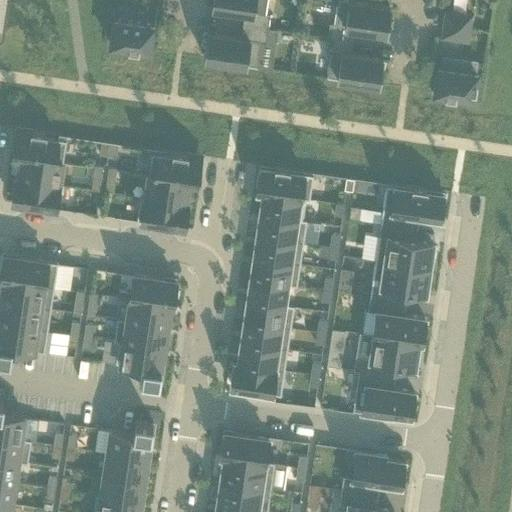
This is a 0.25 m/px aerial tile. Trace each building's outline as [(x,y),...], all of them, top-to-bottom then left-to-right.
[(213,0),(212,7),(244,12),(242,25),(267,29),(269,14),(265,14),(265,13),(266,0),(213,0)] [(329,23),(327,37),(352,41),(354,28),(386,33),(390,7),(340,0),(338,0),(335,24),(329,23)] [(446,12),(444,24),(468,28),(470,15),(446,12)] [(114,19),(110,45),(150,50),(153,25),(114,19)] [(468,28),(444,24),(442,37),(467,40),(468,28)] [(205,57),(205,59),(246,65),(255,66),(259,42),(265,43),(267,29),(242,25),(240,38),(208,33),(205,57)] [(327,37),(325,52),(331,53),(327,77),(379,84),(379,83),(382,59),(350,54),(352,41),(327,37)] [(438,67),(434,93),(473,98),(477,73),(474,72),(476,63),(461,61),(460,70),(441,68),(438,67)] [(14,142),(12,152),(14,152),(14,155),(62,162),(66,140),(44,137),(45,132),(32,130),(31,132),(21,130),(20,139),(16,138),(16,142),(14,142)] [(101,142),(99,154),(107,155),(109,143),(101,142)] [(109,143),(107,155),(108,155),(115,156),(117,144),(109,143)] [(148,173),(148,175),(197,182),(197,180),(199,180),(200,170),(199,170),(199,166),(196,165),(197,156),(187,155),(187,154),(173,152),(173,156),(156,154),(151,153),(148,173)] [(14,155),(13,156),(21,158),(20,168),(18,168),(17,176),(19,176),(18,177),(59,183),(62,162),(14,155)] [(95,165),(93,177),(101,178),(103,166),(95,165)] [(259,177),(257,187),(259,187),(258,192),(263,193),(304,199),(309,200),(313,174),(288,170),(288,168),(276,166),(276,169),(262,167),(260,177),(259,177)] [(108,167),(107,179),(115,180),(115,178),(116,168),(108,167)] [(148,175),(145,196),(186,202),(186,201),(188,201),(189,193),(187,193),(189,183),(196,184),(197,182),(148,175)] [(14,181),(12,191),(14,191),(13,202),(56,209),(59,189),(59,184),(59,183),(18,177),(16,177),(16,181),(14,181)] [(93,177),(91,189),(99,190),(101,178),(93,177)] [(346,178),(344,190),(352,191),(354,179),(346,178)] [(107,179),(105,191),(113,192),(115,180),(107,179)] [(386,185),(380,222),(409,227),(411,214),(439,218),(440,212),(442,212),(443,200),(442,200),(443,193),(425,191),(425,188),(413,187),(413,189),(386,185)] [(263,193),(260,212),(301,219),(304,199),(263,193)] [(140,195),(136,221),(138,221),(184,228),(186,216),(187,217),(189,207),(187,206),(188,203),(186,202),(145,196),(142,196),(140,195)] [(336,203),(334,215),(342,216),(344,204),(336,203)] [(350,206),(348,218),(358,219),(360,207),(350,206)] [(260,212),(257,234),(303,241),(306,219),(301,219),(260,212)] [(380,222),(375,259),(429,267),(430,262),(432,262),(434,250),(432,250),(433,243),(407,239),(409,227),(380,222)] [(257,234),(253,256),(300,263),(303,241),(257,234)] [(331,234),(330,246),(338,247),(339,235),(331,234)] [(330,246),(328,258),(336,259),(338,247),(330,246)] [(1,266),(0,274),(0,275),(2,276),(1,279),(54,287),(57,263),(5,255),(3,266),(1,266)] [(253,256),(250,278),(287,284),(296,285),(300,263),(253,256)] [(375,259),(369,296),(398,300),(400,288),(426,292),(426,285),(428,285),(430,273),(428,273),(429,267),(375,259)] [(129,298),(172,304),(173,302),(175,302),(176,292),(174,292),(176,280),(133,274),(129,298)] [(325,277),(323,288),(331,290),(333,278),(325,277)] [(250,278),(247,298),(284,303),(287,284),(250,278)] [(0,290),(0,298),(0,299),(0,300),(50,308),(54,287),(1,279),(1,280),(3,280),(1,291),(0,290)] [(323,288),(321,300),(330,302),(331,290),(323,288)] [(76,290),(74,302),(82,303),(84,292),(76,290)] [(90,292),(88,304),(96,305),(98,294),(90,292)] [(369,296),(367,310),(377,311),(373,333),(373,334),(418,341),(418,342),(420,342),(424,317),(396,313),(398,300),(369,296)] [(117,317),(117,318),(124,319),(167,326),(167,325),(168,324),(169,324),(171,316),(169,316),(170,305),(172,306),(172,304),(129,298),(126,319),(124,319),(117,317)] [(247,298),(244,320),(290,327),(294,305),(284,303),(247,298)] [(0,322),(47,330),(50,308),(0,300),(0,322)] [(74,302),(72,314),(80,315),(82,303),(74,302)] [(88,304),(86,316),(87,316),(94,318),(95,310),(96,305),(88,304)] [(117,318),(114,339),(121,341),(164,347),(164,345),(166,345),(167,338),(165,337),(167,326),(124,319),(117,318)] [(319,319),(317,331),(325,332),(327,320),(319,319)] [(244,320),(240,343),(287,350),(290,327),(244,320)] [(71,321),(70,333),(78,334),(79,322),(71,321)] [(0,358),(9,360),(11,347),(15,348),(44,352),(47,330),(0,322),(0,358)] [(85,323),(83,335),(84,335),(91,336),(93,324),(86,323),(85,323)] [(317,331),(315,343),(323,344),(325,332),(317,331)] [(359,331),(353,369),(358,370),(387,374),(389,361),(415,365),(416,359),(417,359),(419,347),(417,347),(418,342),(418,341),(373,334),(373,333),(359,331)] [(70,333),(68,345),(76,346),(78,334),(70,333)] [(83,335),(81,347),(90,348),(91,339),(91,336),(84,335),(83,335)] [(114,339),(113,341),(118,341),(115,363),(117,363),(139,366),(143,367),(141,379),(159,382),(161,366),(163,367),(164,359),(162,359),(164,347),(121,341),(114,339)] [(236,362),(235,365),(284,372),(287,350),(240,343),(238,362),(236,362)] [(46,352),(45,371),(71,372),(72,353),(46,352)] [(85,358),(84,375),(97,376),(99,360),(85,358)] [(312,362),(310,374),(319,375),(320,363),(312,362)] [(233,365),(232,376),(233,376),(232,387),(280,395),(284,372),(235,365),(235,366),(233,365)] [(356,384),(352,410),(362,411),(392,416),(392,413),(410,416),(413,391),(385,386),(387,374),(358,370),(356,384)] [(310,374),(309,386),(317,387),(319,375),(310,374)] [(0,435),(31,440),(35,440),(38,420),(24,417),(25,417),(6,414),(1,413),(3,401),(0,400),(0,435)] [(110,430),(106,451),(118,453),(127,454),(147,458),(149,447),(151,447),(152,439),(150,439),(153,423),(135,421),(133,433),(129,432),(110,430)] [(222,442),(220,452),(222,453),(222,457),(224,457),(265,463),(265,461),(268,437),(225,431),(224,442),(222,442)] [(55,432),(53,444),(61,445),(63,433),(55,432)] [(68,434),(67,446),(75,447),(76,435),(68,434)] [(0,457),(27,462),(31,440),(0,435),(0,457)] [(53,444),(51,456),(59,457),(61,445),(53,444)] [(67,446),(65,458),(73,459),(75,447),(67,446)] [(106,451),(103,473),(144,479),(146,468),(148,468),(149,460),(147,460),(147,458),(127,454),(118,453),(106,451)] [(343,475),(341,489),(369,494),(371,481),(399,485),(403,460),(386,457),(386,455),(356,451),(352,477),(343,475)] [(299,455),(297,467),(305,468),(307,456),(299,455)] [(0,479),(15,482),(18,461),(27,463),(27,462),(0,457),(0,479)] [(220,467),(219,477),(221,477),(220,480),(271,487),(274,462),(265,461),(265,463),(224,457),(222,467),(220,467)] [(297,467),(295,479),(303,480),(305,468),(297,467)] [(95,493),(95,494),(98,494),(141,500),(143,489),(145,490),(146,482),(144,481),(144,479),(103,473),(100,494),(98,493),(95,493)] [(49,475),(47,486),(55,487),(57,476),(49,475)] [(62,477),(60,488),(68,490),(70,478),(62,477)] [(0,501),(12,503),(15,482),(0,479),(0,501)] [(217,491),(215,501),(217,501),(217,503),(258,510),(267,511),(271,487),(220,480),(219,491),(217,491)] [(47,486),(45,499),(53,500),(55,487),(47,486)] [(60,488),(58,501),(67,502),(68,490),(60,488)] [(341,489),(339,504),(348,505),(347,511),(393,511),(393,510),(367,506),(369,494),(341,489)] [(139,511),(141,500),(98,494),(95,494),(92,511),(139,511)] [(0,511),(10,511),(12,503),(0,501),(0,511)] [(292,502),(290,511),(298,511),(300,503),(292,502)] [(257,511),(258,510),(217,503),(215,511),(257,511)]
